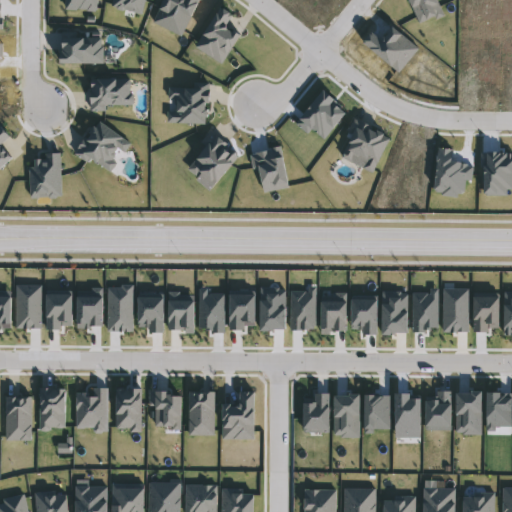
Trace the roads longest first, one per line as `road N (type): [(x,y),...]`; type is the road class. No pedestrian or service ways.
road 1 (residential): [(511,365),(0,360)]
road 2 (tertiary): [(511,243),(14,238)]
road 3 (residential): [(511,121),(403,112),(258,0)]
road 4 (residential): [(257,103),(286,92),(362,0)]
road 5 (residential): [(276,511),(275,367)]
